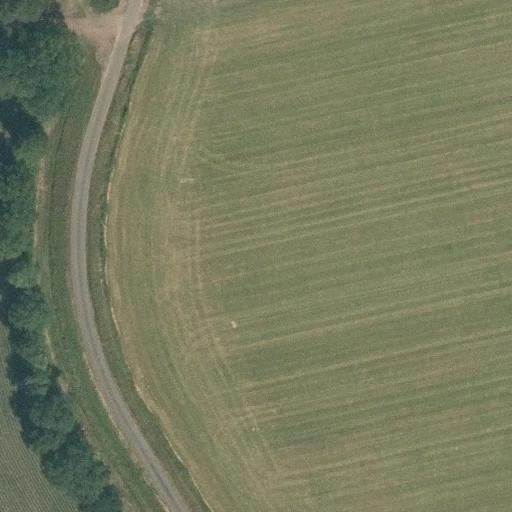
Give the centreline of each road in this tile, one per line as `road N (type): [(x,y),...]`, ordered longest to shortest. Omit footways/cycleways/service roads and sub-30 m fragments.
road 1 (unclassified): [(178,511),(109,395),(81,308),(75,242),(82,161),(129,0)]
road 2 (track): [(8,0),(25,25),(118,33)]
